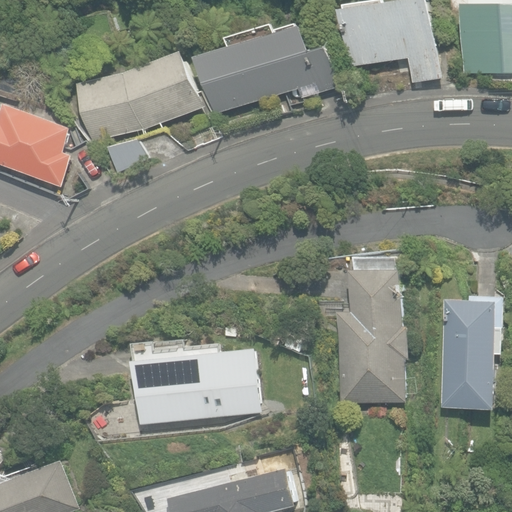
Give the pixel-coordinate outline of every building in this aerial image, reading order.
[(412,59),(415,83),(445,78),(434,0),(409,0),(345,9),(354,67),(412,59)] [(466,74),(511,74),(511,3),(466,4),(466,74)] [(201,57),(218,114),(319,83),(323,92),(344,86),(332,46),(317,51),(309,24),(305,26),(304,22),(281,29),(282,33),(201,57)] [(80,84),(93,140),(146,129),(209,106),(189,51),(130,73),(80,84)] [(0,161),(64,186),(76,155),(69,152),(78,129),(12,103),(8,114),(0,111),(0,161)] [(111,149),(120,172),(153,159),(144,137),(111,149)] [(341,311),(343,403),(411,402),(410,360),(414,360),(413,326),(410,326),(409,255),(359,256),(360,310),(341,311)] [(444,407),(499,409),(502,300),(447,299),(444,407)] [(156,421),(156,424),(265,413),(258,348),(137,360),(143,422),(156,421)] [(0,511),(75,511),(81,510),(64,462),(10,482),(12,475),(0,470),(0,511)] [(269,511),(302,504),(293,466),(172,497),(175,511),(269,511)]
